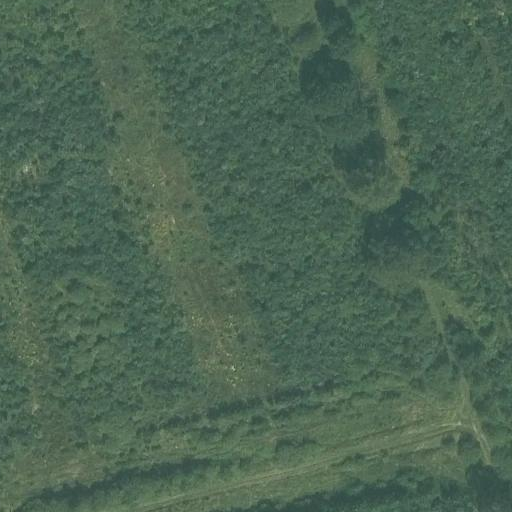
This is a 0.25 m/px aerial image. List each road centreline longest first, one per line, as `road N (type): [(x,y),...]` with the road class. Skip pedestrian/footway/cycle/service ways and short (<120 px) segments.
road 1 (track): [(309,0),(511,511)]
road 2 (track): [(480,435),(463,426),(440,431),(144,511)]
